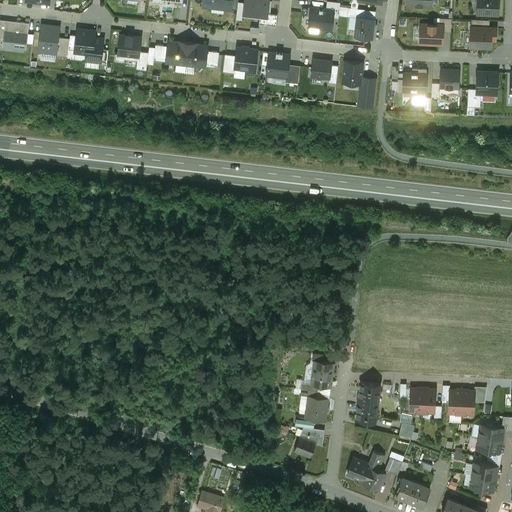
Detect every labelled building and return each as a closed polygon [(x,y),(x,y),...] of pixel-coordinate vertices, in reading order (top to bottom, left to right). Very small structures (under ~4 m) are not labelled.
[(268,0),(242,0),(242,10),(260,13),(266,13),(268,0)] [(327,0),(326,9),(333,10),(332,18),(338,18),(340,2),(327,0)] [(477,0),(477,14),(498,15),(498,0),(477,0)] [(326,9),(311,7),(309,26),(321,27),(321,29),(331,30),(332,18),(333,10),(326,9)] [(358,9),(357,17),(372,19),(373,11),(358,9)] [(275,27),(277,15),(266,13),(260,13),(259,24),(275,27)] [(357,17),(356,17),(354,36),(364,37),(364,39),(374,40),(375,31),(374,31),(375,19),(372,19),(357,17)] [(452,19),(439,18),(439,25),(442,25),(442,32),(451,33),(452,19)] [(5,31),(28,34),(29,23),(0,19),(0,37),(4,38),(5,31)] [(489,20),(471,19),(471,27),(489,28),(489,20)] [(60,27),(41,24),(38,51),(56,53),(57,54),(59,37),(60,27)] [(439,25),(429,25),(429,26),(421,25),(420,42),(430,42),(430,43),(441,44),(442,32),(442,25),(439,25)] [(489,28),(471,27),(470,47),(490,48),(490,40),(495,40),(495,28),(489,28)] [(95,31),(78,29),(77,35),(75,50),(75,52),(87,54),(86,60),(99,62),(101,62),(102,49),(103,39),(94,38),(95,31)] [(28,34),(5,31),(4,38),(2,48),(26,50),(28,34)] [(75,50),(77,35),(70,34),(70,39),(68,49),(75,50)] [(121,35),(118,54),(125,54),(124,59),(137,61),(138,61),(139,51),(141,37),(121,35)] [(70,39),(59,37),(57,54),(56,53),(56,55),(68,56),(68,49),(70,39)] [(184,43),(168,41),(168,46),(166,62),(186,64),(188,42),(184,41),(184,43)] [(193,42),(188,42),(186,64),(206,66),(207,51),(208,46),(193,44),(193,42)] [(166,62),(168,46),(155,44),(155,47),(154,60),(166,62)] [(257,50),(237,48),(236,55),(235,68),(236,68),(247,69),(247,72),(255,73),(257,50)] [(102,49),(101,62),(99,62),(99,63),(107,64),(109,50),(102,49)] [(149,52),(139,51),(138,61),(137,61),(136,69),(146,70),(147,64),(149,52)] [(219,52),(207,51),(206,66),(217,68),(219,52)] [(276,54),(270,53),(267,75),(286,77),(287,77),(288,64),(289,55),(283,55),(283,53),(276,52),(276,54)] [(236,55),(225,54),(223,72),(235,73),(236,68),(235,68),(236,55)] [(332,61),(313,59),(311,76),(317,76),(317,77),(324,78),(324,77),(329,78),(330,78),(331,65),(332,61)] [(363,62),(345,60),(343,82),(360,84),(361,76),(363,62)] [(300,66),(288,64),(287,77),(286,77),(285,82),(298,84),(300,66)] [(338,66),(331,65),(330,78),(329,78),(329,82),(336,84),(338,66)] [(412,73),(404,73),(404,79),(398,79),(397,91),(403,91),(403,96),(425,97),(426,69),(412,68),(412,73)] [(459,70),(440,69),(440,83),(439,87),(440,87),(458,88),(459,70)] [(497,72),(478,71),(477,89),(477,93),(481,93),(496,94),(497,72)] [(377,78),(361,76),(360,84),(357,106),(374,108),(377,78)] [(440,83),(432,83),(431,97),(439,97),(440,87),(439,87),(440,83)] [(480,107),(481,93),(477,93),(477,89),(468,89),(467,107),(480,107)] [(334,363),(314,360),(314,361),(311,383),(311,384),(319,385),(331,386),(330,386),(333,363),(334,363)] [(311,383),(301,382),(301,388),(318,391),(319,385),(311,384),(311,383)] [(379,385),(359,383),(355,419),(375,421),(379,385)] [(474,401),(475,401),(484,402),(487,387),(475,386),(474,390),(474,401)] [(318,391),(301,388),(300,394),(308,395),(318,397),(318,391)] [(423,388),(410,388),(410,399),(409,399),(409,405),(410,405),(409,411),(422,412),(423,388)] [(435,389),(423,388),(422,412),(434,412),(435,405),(436,400),(435,400),(435,389)] [(462,390),(450,389),(449,400),(448,400),(448,401),(448,406),(449,406),(448,413),(461,413),(462,390)] [(474,390),(462,390),(461,413),(473,414),(474,407),(475,402),(475,401),(474,401),(474,390)] [(318,397),(308,395),(305,418),(326,420),(328,398),(318,397)] [(511,416),(504,416),(502,424),(507,425),(506,429),(511,430),(511,416)] [(414,424),(402,421),(399,435),(412,437),(414,424)] [(492,425),(487,424),(487,425),(480,424),(478,436),(501,440),(503,428),(493,426),(493,425),(492,425)] [(325,429),(303,426),(300,436),(316,443),(322,445),(325,429)] [(300,436),(294,450),(310,456),(316,443),(300,436)] [(501,440),(478,436),(476,449),(482,450),(488,451),(488,452),(489,451),(499,452),(501,440)] [(386,473),(376,469),(377,465),(380,466),(384,454),(374,450),(369,463),(362,480),(361,480),(360,482),(379,489),(386,473)] [(402,461),(390,456),(385,469),(397,474),(402,461)] [(369,463),(353,457),(347,472),(353,474),(354,477),(361,480),(362,480),(369,463)] [(433,465),(422,461),(420,467),(430,471),(433,465)] [(486,464),(480,463),(480,464),(474,462),(472,475),(495,479),(497,466),(486,464),(486,463),(486,464)] [(495,479),(472,475),(470,487),(476,488),(476,489),(481,490),(482,490),(482,489),(493,491),(495,479)] [(430,487),(402,476),(397,488),(399,489),(396,495),(416,503),(416,501),(423,504),(422,505),(423,506),(430,487)] [(219,511),(224,498),(202,491),(197,506),(208,509),(217,511),(219,511)] [(464,511),(467,506),(447,498),(441,511),(464,511)]
